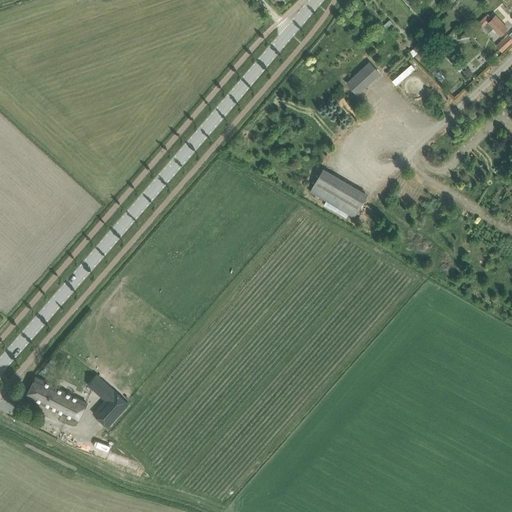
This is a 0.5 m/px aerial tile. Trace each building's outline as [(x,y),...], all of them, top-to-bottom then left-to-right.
[(488,14),(476,25),(480,30),(483,27),(488,32),(494,28),(500,35),(508,28),(496,15),(492,18),(488,14)] [(465,21),(459,26),(465,32),(470,27),(465,21)] [(496,45),(502,51),(511,42),(511,39),(508,35),(496,45)] [(413,56),(423,47),(419,43),(409,52),(413,56)] [(357,93),(379,73),(370,63),(348,83),(357,93)] [(411,64),(392,80),(396,85),(415,68),(411,64)] [(323,170),(310,191),(326,200),(340,208),(341,209),(348,213),(354,217),(366,195),(323,170)] [(88,384),(105,400),(93,413),(108,426),(129,403),(96,374),(88,384)] [(36,376),(27,395),(77,421),(87,402),(36,376)] [(97,434),(94,442),(109,448),(113,440),(97,434)]
